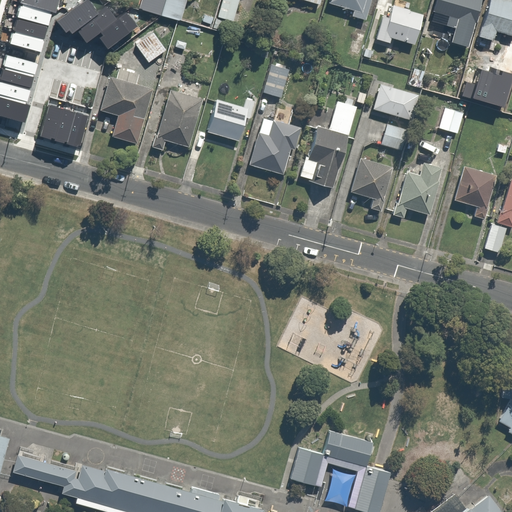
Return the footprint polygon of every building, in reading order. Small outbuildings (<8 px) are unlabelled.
[(59,0),(21,0),(20,3),(23,4),(51,11),(56,13),(59,0)] [(180,0),(138,0),(137,8),(175,19),(180,0)] [(236,0),(216,0),(211,15),(230,21),(236,0)] [(324,0),(324,4),(347,10),(346,16),(364,20),(368,0),(324,0)] [(430,0),(428,11),(438,13),(437,18),(442,19),(441,23),(468,30),(475,0),(430,0)] [(509,0),(484,0),(475,35),(489,39),(491,31),(510,36),(511,26),(511,4),(508,4),(509,0)] [(51,11),(23,4),(23,6),(21,6),(18,17),(19,17),(46,25),(48,25),(51,15),(50,14),(51,11)] [(378,19),(371,38),(386,43),(388,37),(407,43),(417,13),(389,4),(384,21),(378,19)] [(46,25),(19,17),(19,20),(17,19),(14,30),(16,31),(43,38),(44,38),(47,29),(45,28),(46,25)] [(43,38),(16,31),(15,34),(13,33),(10,44),(41,52),(44,41),(42,41),(43,38)] [(162,49),(151,31),(132,43),(143,60),(162,49)] [(361,48),(364,35),(350,32),(345,55),(369,61),(371,51),(361,48)] [(510,75),(511,68),(511,45),(505,43),(496,70),(510,75)] [(287,67),(268,61),(259,91),(277,96),(287,67)] [(70,117),(81,80),(34,67),(32,78),(19,74),(11,100),(70,117)] [(134,85),(137,73),(115,67),(112,79),(105,77),(96,112),(112,116),(107,135),(133,142),(147,88),(134,85)] [(413,93),(377,82),(370,108),(405,119),(413,93)] [(184,147),(201,99),(196,98),(195,97),(195,96),(195,95),(194,94),(194,93),(193,92),(192,91),(191,90),(190,89),(189,89),(188,88),(187,88),(186,87),(185,87),(184,87),(183,87),(182,87),(181,87),(180,87),(179,87),(178,87),(178,88),(177,88),(176,88),(175,89),(174,89),(173,90),(165,87),(146,145),(160,150),(163,139),(184,147)] [(353,104),(332,98),(324,128),(311,125),(296,176),(329,185),(353,104)] [(244,110),(214,103),(206,133),(236,141),(244,110)] [(290,148),(297,127),(258,115),(244,164),(276,174),(284,146),(290,148)] [(403,128),(384,122),(378,143),(396,148),(403,128)] [(364,205),(377,209),(389,164),(354,155),(344,191),(367,197),(364,205)] [(403,207),(426,213),(438,167),(418,162),(415,172),(401,169),(389,215),(400,218),(403,207)] [(479,204),(488,172),(459,164),(449,199),(470,205),(467,215),(481,220),(485,206),(479,204)] [(511,177),(505,175),(493,221),(510,226),(511,219),(511,177)] [(503,228),(488,222),(479,247),(494,253),(503,228)] [(511,400),(499,422),(511,429),(509,434),(511,435),(511,400)] [(373,443),(330,432),(324,455),(367,467),(373,443)] [(0,472),(10,439),(0,436),(0,472)] [(324,455),(300,449),(291,480),(315,486),(324,455)] [(500,511),(488,496),(472,509),(468,511),(264,511),(265,510),(225,500),(225,502),(219,500),(220,495),(193,488),(192,493),(107,469),(107,472),(83,465),(79,480),(75,479),(77,471),(18,455),(13,473),(64,487),(62,494),(78,498),(76,503),(107,511),(500,511)] [(380,511),(391,474),(367,467),(355,510),(363,511),(380,511)]
